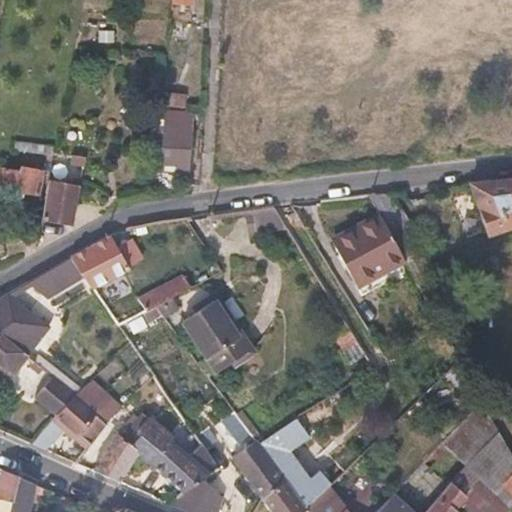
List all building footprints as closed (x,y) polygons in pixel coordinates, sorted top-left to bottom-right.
[(165,111),(161,164),(191,166),(193,113),(165,111)] [(54,153),(55,147),(16,141),(15,151),(48,156),(47,162),(52,163),(54,153)] [(85,159),(54,153),(52,163),(83,169),(85,159)] [(161,164),(160,172),(190,174),(191,166),(161,164)] [(43,172),(20,168),(19,172),(0,169),(0,171),(0,188),(14,191),(26,193),(39,196),(43,172)] [(72,184),(49,180),(42,221),(73,226),(81,180),(73,179),(72,184)] [(511,179),(470,184),(488,237),(511,229),(511,179)] [(409,226),(391,192),(369,194),(379,211),(392,235),(409,226)] [(274,206),(254,209),(259,233),(287,227),(274,206)] [(392,235),(379,211),(331,237),(354,280),(402,254),(392,235)] [(409,226),(392,235),(402,254),(408,265),(417,281),(432,272),(418,248),(421,246),(410,226),(409,226)] [(84,277),(93,289),(131,270),(129,266),(118,248),(111,236),(72,257),(81,272),(84,277)] [(118,248),(129,266),(141,259),(130,240),(118,248)] [(408,265),(402,254),(354,280),(360,291),(408,265)] [(53,289),(81,272),(72,257),(43,273),(53,289)] [(56,293),(84,277),(81,272),(53,289),(56,293)] [(56,293),(53,289),(43,273),(29,282),(39,303),(56,293)] [(139,299),(146,311),(156,306),(170,298),(191,287),(183,275),(139,299)] [(0,299),(0,314),(20,303),(14,292),(0,299)] [(164,317),(177,309),(170,298),(156,306),(157,308),(162,314),(163,316),(164,317)] [(217,373),(248,353),(215,301),(183,321),(217,373)] [(149,321),(162,314),(157,308),(156,306),(146,311),(144,312),(149,321)] [(147,327),(142,317),(128,324),(134,334),(147,327)] [(0,334),(0,366),(11,375),(26,356),(0,334)] [(458,361),(445,374),(457,391),(470,383),(458,361)] [(54,376),(35,398),(57,416),(75,395),(76,394),(54,376)] [(122,405),(93,380),(76,394),(75,395),(57,416),(56,416),(70,428),(76,433),(90,445),(108,422),(122,405)] [(466,465),(499,430),(486,406),(481,397),(441,441),(466,465)] [(259,442),(257,439),(235,411),(214,426),(235,454),(230,458),(261,500),(286,480),(259,442)] [(218,471),(201,445),(189,456),(171,440),(174,436),(154,418),(153,419),(143,412),(123,436),(117,431),(93,470),(119,483),(138,454),(184,494),(204,481),(205,480),(218,471)] [(309,437),(295,418),(259,442),(286,480),(261,500),(269,511),(299,511),(329,484),(320,471),(310,478),(291,451),(309,437)] [(52,421),(30,445),(46,451),(64,432),(52,421)] [(76,433),(70,428),(66,434),(71,439),(76,433)] [(511,472),(511,452),(499,430),(466,465),(493,492),(511,472)] [(493,492),(466,465),(450,482),(466,496),(458,505),(465,511),(506,511),(511,508),(493,492)] [(0,499),(13,503),(19,477),(3,471),(0,481),(0,499)] [(511,508),(511,506),(511,472),(493,492),(511,508)] [(19,477),(13,503),(11,511),(23,511),(27,493),(34,495),(37,485),(19,477)] [(222,500),(204,481),(184,494),(167,505),(184,511),(212,511),(218,502),(222,500)] [(425,511),(456,511),(454,510),(458,505),(466,496),(450,482),(425,511)] [(347,511),(330,487),(306,509),(302,511),(347,511)] [(413,511),(393,493),(375,511),(413,511)] [(0,511),(11,511),(13,503),(0,499),(0,511)] [(217,511),(222,500),(218,502),(212,511),(217,511)]
